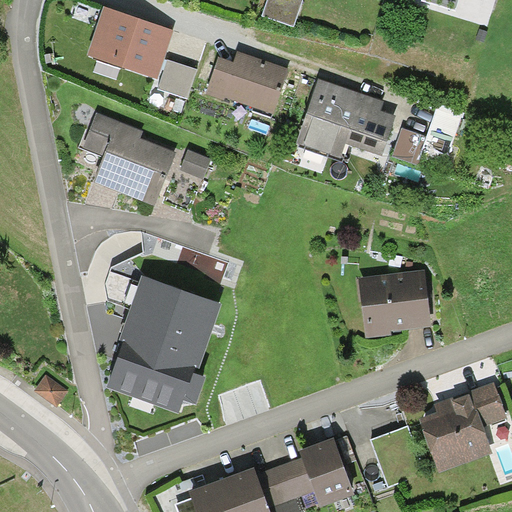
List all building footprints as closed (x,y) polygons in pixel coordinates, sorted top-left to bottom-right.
[(268,0),(262,18),(295,28),(303,0),(268,0)] [(423,0),(423,1),(456,12),(459,0),(423,0)] [(173,31),(104,8),(88,57),(156,80),(173,31)] [(289,70),(237,52),(234,63),(219,58),(207,94),(274,116),(289,70)] [(198,71),(168,61),(158,90),(188,100),(198,71)] [(384,102),(319,81),(297,147),(342,162),(347,146),(382,157),(396,118),(381,113),(384,102)] [(464,110),(439,101),(420,158),(445,167),(464,110)] [(83,149),(104,158),(94,184),(154,208),(177,153),(141,139),(143,133),(97,114),(83,149)] [(188,151),(180,171),(204,180),(212,160),(188,151)] [(425,272),(359,279),(366,339),(391,336),(390,333),(431,328),(425,272)] [(223,307),(142,278),(115,352),(120,354),(107,390),(180,417),(184,405),(196,409),(207,380),(198,377),(223,307)] [(69,392),(46,375),(34,392),(57,408),(69,392)] [(478,411),(484,428),(508,420),(494,383),(468,393),(469,396),(475,412),(478,411)] [(475,412),(469,396),(456,401),(455,398),(434,405),(438,414),(419,421),(439,474),(493,454),(484,428),(478,411),(475,412)] [(409,427),(370,441),(388,488),(426,474),(409,427)] [(334,440),(299,453),(302,458),(314,492),(320,509),(355,497),(334,440)] [(314,492),(302,458),(257,475),(269,508),(314,492)] [(255,470),(222,482),(233,511),(270,511),(269,508),(257,475),(255,470)] [(233,511),(222,482),(190,493),(192,499),(196,511),(233,511)] [(196,511),(192,499),(175,505),(177,511),(196,511)]
